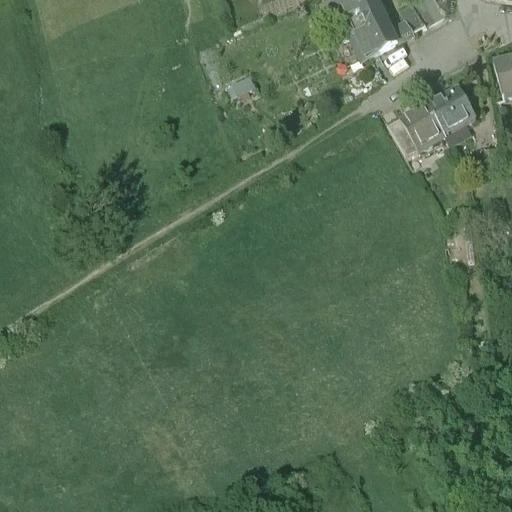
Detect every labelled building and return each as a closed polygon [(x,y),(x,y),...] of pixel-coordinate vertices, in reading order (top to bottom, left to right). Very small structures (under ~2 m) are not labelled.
[(374,0),(331,0),(334,4),(338,2),(349,24),(357,21),(363,33),(384,20),(374,0)] [(421,6),(400,18),(414,41),(446,23),(431,1),(421,6)] [(384,20),(363,33),(365,37),(343,48),(347,56),(343,57),(346,63),(358,57),(364,70),(398,51),(384,20)] [(511,67),(495,71),(504,107),(511,105),(511,67)] [(250,86),(229,97),(234,108),(256,98),(250,86)] [(459,96),(429,113),(446,145),(466,134),(477,127),(459,96)] [(429,113),(400,129),(418,161),(446,145),(429,113)] [(418,161),(400,129),(389,135),(407,167),(418,161)] [(446,145),(452,156),(472,144),(466,134),(446,145)] [(484,157),(487,173),(505,169),(502,154),(484,157)]
